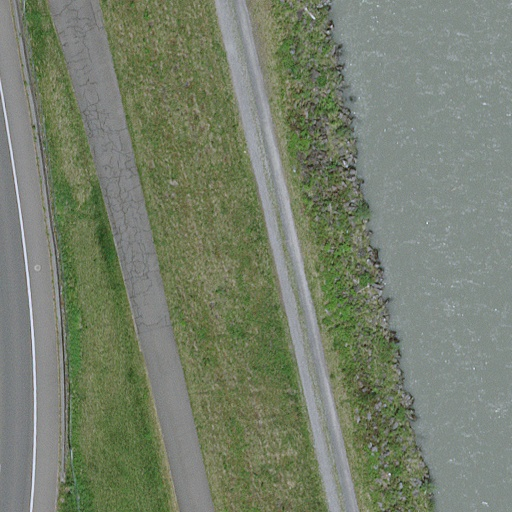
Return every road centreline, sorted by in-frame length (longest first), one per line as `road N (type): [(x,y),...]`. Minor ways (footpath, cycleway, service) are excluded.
road 1 (track): [(188,511),(68,0)]
road 2 (track): [(235,0),(348,511)]
road 3 (motorway): [(11,511),(20,374),(0,186)]
